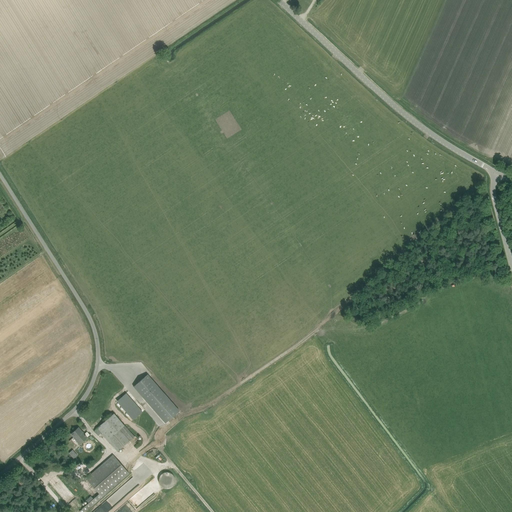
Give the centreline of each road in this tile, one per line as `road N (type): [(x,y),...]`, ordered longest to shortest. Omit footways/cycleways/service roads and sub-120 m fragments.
road 1 (track): [(511,283),(453,284),(374,328),(333,318),(203,410),(184,414),(163,431),(161,451),(211,511)]
road 2 (unclassified): [(0,470),(87,389),(96,349),(89,313),(0,171)]
road 3 (unclassified): [(497,173),(402,113),(278,0)]
